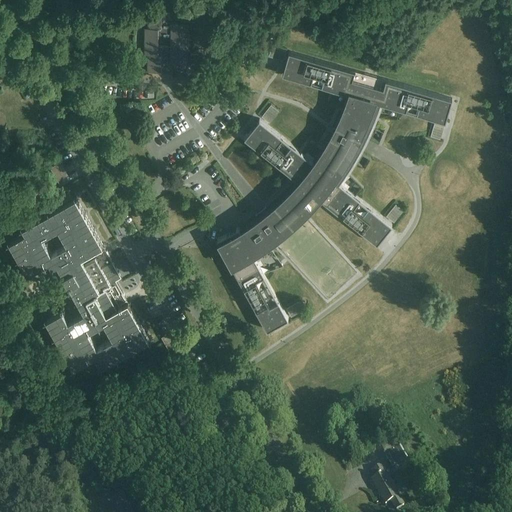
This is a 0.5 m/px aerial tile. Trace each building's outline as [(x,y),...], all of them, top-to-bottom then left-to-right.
[(167,14),(162,14),(162,11),(148,11),(148,28),(145,28),(144,55),(147,55),(148,71),(161,71),(161,68),(167,68),(167,71),(172,71),(172,68),(178,68),(177,74),(198,75),(198,58),(188,58),(188,25),(198,25),(198,8),(178,8),(178,14),(173,14),(173,11),(167,11),(167,14)] [(258,217),(240,229),(239,227),(217,239),(267,330),(288,318),(252,253),(284,231),(311,206),(305,199),(312,191),(377,243),(392,225),(339,182),(363,144),(380,103),(445,121),(452,98),(289,51),(282,74),(348,93),(333,129),(313,161),(260,119),(244,138),(298,180),(268,209),(266,206),(255,214),(258,217)] [(107,250),(106,251),(103,245),(76,197),(22,227),(25,232),(9,241),(28,274),(49,262),(52,267),(57,264),(84,312),(68,321),(62,310),(46,320),(73,368),(95,356),(101,366),(149,339),(128,301),(116,280),(121,277),(115,265),(109,256),(110,255),(107,250)] [(294,304),(298,313),(305,310),(301,301),(294,304)] [(384,454),(392,468),(406,460),(398,446),(384,454)] [(371,480),(374,484),(385,505),(391,502),(396,510),(403,506),(385,473),(389,471),(385,464),(372,471),(376,478),(371,480)] [(75,480),(87,482),(89,469),(77,467),(75,480)] [(131,511),(121,491),(111,496),(109,493),(102,496),(109,511),(131,511)]
